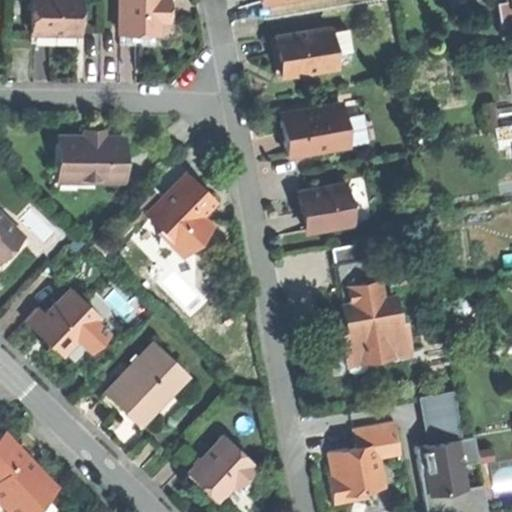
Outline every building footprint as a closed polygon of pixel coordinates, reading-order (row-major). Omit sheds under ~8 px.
[(31,0),(31,41),(52,41),(77,42),(77,0),(31,0)] [(117,0),(118,26),(155,26),(155,18),(165,18),(165,0),(117,0)] [(511,26),(511,4),(511,0),(508,0),(497,2),(501,28),(511,26)] [(278,59),(281,75),(334,67),(327,27),(274,36),(278,59)] [(283,137),(287,155),(346,144),(341,116),(338,102),(279,113),(283,137)] [(361,112),(341,116),(346,144),(366,140),(361,112)] [(82,128),(82,136),(82,140),(102,140),(102,136),(102,128),(92,128),(82,128)] [(121,137),(102,136),(102,140),(82,140),(82,136),(58,136),(58,158),(58,182),(95,182),(121,182),(121,137)] [(95,189),(95,182),(58,182),(58,158),(50,158),(50,189),(95,189)] [(159,242),(170,243),(183,255),(212,226),(199,214),(213,200),(199,186),(186,172),(162,197),(148,210),(160,221),(159,242)] [(343,182),(316,187),(317,193),(296,196),(299,212),(303,212),(304,221),(306,230),(350,223),(343,182)] [(121,237),(148,210),(162,197),(151,185),(110,226),(121,237)] [(295,190),(296,196),(317,193),(316,187),(295,190)] [(0,250),(18,233),(0,214),(0,250)] [(0,259),(22,237),(18,233),(0,250),(0,259)] [(0,271),(28,243),(22,237),(0,259),(0,271)] [(359,273),(367,272),(362,242),(330,247),(335,277),(343,276),(359,273)] [(377,270),(367,272),(359,273),(360,282),(379,279),(377,270)] [(360,282),(359,273),(343,276),(345,284),(360,282)] [(382,297),(379,279),(360,282),(345,284),(347,296),(348,303),(349,309),(342,310),(340,311),(341,313),(338,313),(336,317),(336,320),(341,324),(344,323),(344,326),(396,317),(392,296),(382,297)] [(50,342),(61,354),(77,338),(94,320),(80,307),(85,303),(69,288),(43,315),(37,309),(24,322),(37,334),(41,330),(48,337),(44,341),(48,345),(50,342)] [(98,316),(85,303),(80,307),(94,320),(98,316)] [(397,321),(396,317),(344,326),(345,329),(339,330),(342,345),(345,362),(347,361),(364,359),(363,353),(385,350),(386,355),(407,351),(401,320),(397,321)] [(105,331),(94,320),(77,338),(88,349),(105,331)] [(40,337),(44,341),(48,337),(41,330),(37,334),(40,337)] [(127,412),(136,421),(154,402),(158,406),(188,376),(153,341),(127,367),(131,371),(123,379),(119,375),(105,390),(107,393),(120,405),(127,412)] [(364,359),(386,355),(385,350),(363,353),(364,359)] [(365,367),(364,359),(347,361),(348,369),(352,372),(362,370),(365,367)] [(127,367),(119,375),(123,379),(131,371),(127,367)] [(415,395),(424,444),(443,440),(441,426),(454,423),(448,390),(415,395)] [(114,410),(120,405),(107,393),(102,398),(114,410)] [(140,425),(158,406),(154,402),(136,421),(140,425)] [(511,428),(511,418),(489,422),(490,432),(511,428)] [(332,501),(364,494),(363,490),(382,486),(376,455),(374,443),(396,438),(393,420),(351,428),(354,446),(328,451),(330,464),(333,476),(327,477),(332,501)] [(424,444),(413,445),(424,511),(485,511),(481,483),(464,486),(460,464),(477,461),(472,434),(460,436),(457,423),(454,423),(441,426),(443,440),(424,444)] [(0,501),(10,511),(27,511),(50,491),(19,457),(24,452),(3,429),(0,431),(0,501)] [(222,435),(188,472),(202,485),(216,498),(232,482),(235,486),(253,467),(249,463),(250,462),(222,435)] [(376,455),(399,450),(396,438),(374,443),(376,455)] [(26,450),(24,452),(19,457),(50,491),(57,483),(43,468),(26,450)]
